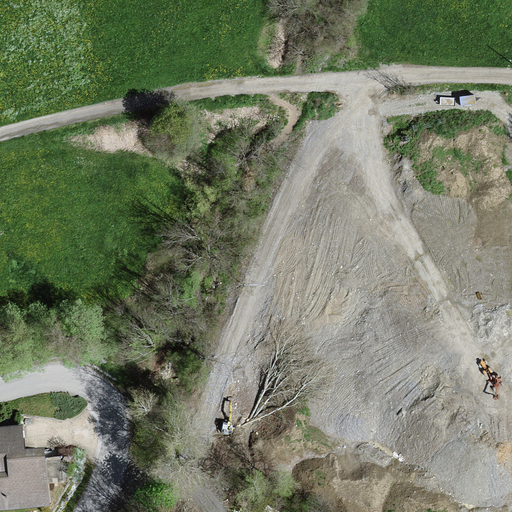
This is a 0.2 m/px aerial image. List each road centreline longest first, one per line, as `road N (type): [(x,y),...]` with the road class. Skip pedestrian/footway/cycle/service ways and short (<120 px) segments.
road 1 (unclassified): [(511,76),(219,88),(0,134)]
road 2 (track): [(511,323),(434,356),(357,432),(320,453),(270,459),(175,450),(180,475),(210,511)]
road 3 (residential): [(89,511),(118,441),(111,403),(61,378),(0,391)]
